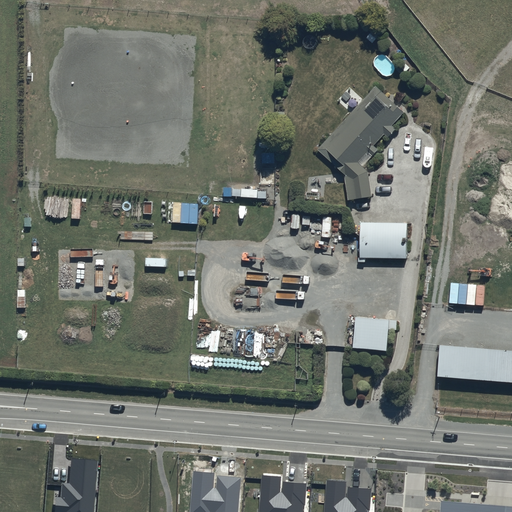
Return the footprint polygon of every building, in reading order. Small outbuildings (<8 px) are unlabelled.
[(375,85),(313,148),(342,177),(344,199),(368,197),(366,172),(360,162),(406,115),(375,85)] [(409,223),(362,223),(362,254),(409,254),(409,223)] [(389,319),(355,317),(353,349),(387,351),(389,319)] [(511,351),(440,346),(438,376),(511,382),(511,351)] [(94,511),(98,461),(71,459),(69,484),(62,483),(61,498),(55,497),(54,511),(94,511)] [(214,472),(193,471),(189,511),(238,511),(241,477),(217,475),(216,488),(213,488),(214,472)] [(281,476),(261,474),(258,511),(303,511),(306,483),(283,481),(282,492),(280,492),(281,476)] [(347,481),(327,480),(324,511),(368,511),(368,510),(370,510),(371,489),(347,487),(347,481)]
